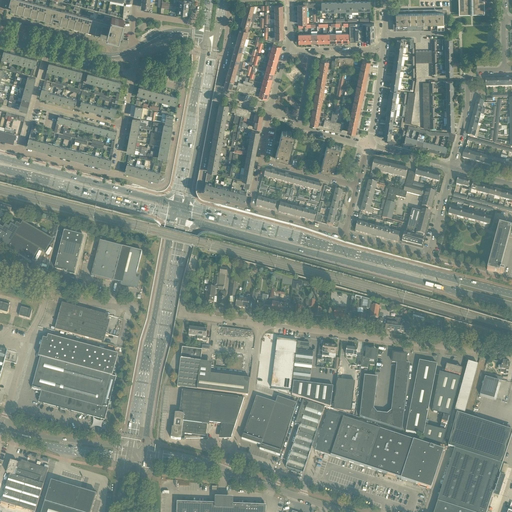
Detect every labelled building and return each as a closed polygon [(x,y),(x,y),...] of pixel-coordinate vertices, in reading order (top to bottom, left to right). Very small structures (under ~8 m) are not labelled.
[(10,10),(52,21),(53,19),(58,21),(58,22),(100,33),(106,35),(119,39),(124,20),(112,16),(111,17),(104,15),(103,20),(27,0),(9,0),(9,5),(11,5),(10,10)] [(457,0),(457,1),(458,1),(459,10),(457,10),(458,13),(459,13),(459,14),(469,13),(473,13),(484,13),(485,13),(485,9),(484,9),(483,0),(457,0)] [(308,10),(308,7),(312,7),(312,11),(315,11),(315,2),(310,2),(310,3),(308,3),(308,2),(303,2),(303,4),(297,4),(298,11),(306,11),(306,10),(308,10)] [(252,13),(254,6),(246,3),(244,11),(252,13)] [(437,10),(430,11),(430,30),(438,30),(437,10)] [(445,10),(437,10),(438,30),(445,29),(445,10)] [(252,13),(244,11),(242,18),(253,21),(254,21),(256,14),(252,13)] [(394,11),(394,31),(409,30),(409,11),(394,11)] [(243,26),(250,27),(251,28),(253,21),(242,18),(240,25),(243,26)] [(374,41),(374,23),(349,23),(349,33),(349,42),(374,41)] [(239,29),(237,36),(245,38),(247,31),(242,30),(239,29)] [(283,38),(283,31),(275,32),(275,37),(272,38),(269,37),(268,40),(278,42),(279,38),(283,38)] [(243,45),(245,38),(246,38),(237,36),(235,43),(243,45)] [(404,47),(406,39),(401,39),(401,41),(397,40),(396,46),(403,47),(404,47)] [(241,53),(243,45),(235,43),(233,51),(231,57),(239,60),(241,53)] [(281,46),(273,44),(271,50),(279,52),(281,46)] [(35,67),(37,58),(3,49),(1,58),(35,67)] [(277,59),(279,52),(271,50),(269,57),(277,59)] [(237,67),(239,60),(231,57),(229,65),(237,67)] [(275,65),(277,59),(269,57),(267,63),(275,65)] [(344,66),(344,59),(335,59),(335,58),(335,61),(332,61),(331,69),(334,69),(334,67),(335,66),(340,66),(342,66),(341,70),(344,70),(344,66)] [(346,71),(347,66),(352,66),(352,59),(344,59),(344,66),(344,70),(345,70),(346,71)] [(325,77),(328,61),(321,60),(320,64),(319,64),(318,69),(319,69),(318,76),(325,77)] [(368,70),(369,61),(362,60),(360,68),(368,70)] [(48,62),(46,71),(81,79),(83,70),(48,62)] [(267,63),(266,69),(265,70),(264,77),(272,79),(274,72),(275,65),(267,63)] [(235,74),(237,67),(229,65),(227,72),(235,74)] [(364,85),(366,79),(366,80),(367,74),(368,70),(360,68),(357,84),(364,85)] [(120,90),(122,80),(87,72),(85,81),(120,90)] [(233,81),(235,74),(227,72),(225,79),(233,81)] [(19,109),(27,111),(35,77),(27,75),(19,109)] [(315,91),(323,93),(325,77),(318,76),(317,81),(316,81),(315,87),(316,87),(315,91)] [(270,85),(272,79),(264,77),(262,83),(270,85)] [(232,86),(233,81),(225,79),(223,86),(236,90),(236,89),(236,88),(232,86)] [(44,80),(40,96),(76,105),(77,98),(53,92),(54,90),(61,92),(64,82),(56,80),(55,83),(44,80)] [(247,84),(243,83),(238,82),(236,88),(236,89),(245,91),(247,84)] [(268,92),(270,85),(262,83),(260,89),(268,92)] [(255,93),(256,87),(252,86),(247,84),(245,91),(255,94),(255,93)] [(361,101),(361,99),(362,97),(363,97),(364,91),(363,91),(364,85),(357,84),(354,100),(361,101)] [(139,86),(136,95),(176,104),(178,95),(139,86)] [(267,98),(268,92),(260,89),(259,94),(255,93),(255,94),(254,95),(267,98)] [(314,101),(313,107),(320,108),(323,93),(315,91),(314,96),(314,95),(313,101),(314,101)] [(360,105),(361,101),(354,100),(352,107),(350,107),(350,109),(351,110),(352,110),(350,115),(358,117),(359,111),(361,106),(360,105)] [(225,122),(228,107),(232,109),(233,106),(229,104),(229,105),(219,103),(220,103),(219,107),(216,120),(225,122)] [(134,116),(142,116),(142,106),(135,105),(134,116)] [(239,116),(241,109),(233,106),(232,109),(231,112),(234,113),(234,114),(235,115),(239,116)] [(313,107),(312,113),(311,113),(310,118),(311,118),(310,123),(317,124),(320,108),(313,107)] [(248,118),(250,113),(250,111),(242,109),(240,116),(241,116),(247,118),(248,118)] [(147,115),(147,118),(154,120),(157,111),(151,110),(150,116),(147,115)] [(261,121),(263,114),(255,112),(255,113),(255,112),(255,111),(251,110),(250,111),(250,113),(255,115),(254,120),(261,121)] [(158,158),(167,159),(174,114),(165,112),(158,158)] [(116,136),(117,129),(58,115),(56,122),(116,136)] [(350,115),(347,131),(354,133),(355,128),(356,128),(357,123),(356,123),(358,117),(350,115)] [(132,117),(127,152),(135,153),(141,118),(132,117)] [(332,128),(334,122),(331,121),(325,119),(323,127),(323,126),(332,128)] [(222,139),(225,122),(216,120),(216,124),(214,137),(222,139)] [(260,128),(261,121),(254,120),(253,127),(260,128)] [(341,132),(343,124),(337,122),(334,122),(332,128),(341,131),(340,132),(341,132)] [(7,141),(10,129),(5,128),(4,130),(4,131),(2,139),(7,141)] [(74,136),(75,134),(69,133),(70,130),(64,128),(62,133),(74,136)] [(16,131),(11,129),(10,129),(7,141),(13,142),(16,131)] [(292,146),(295,135),(282,131),(279,142),(277,142),(276,145),(278,145),(275,156),(288,160),(291,149),(293,149),(294,146),(292,146)] [(76,138),(74,144),(78,145),(79,142),(87,144),(88,138),(78,135),(77,139),(76,138)] [(219,155),(222,139),(214,137),(213,141),(211,150),(211,154),(219,155)] [(28,138),(26,147),(110,167),(112,158),(28,138)] [(103,148),(105,142),(92,139),(91,145),(103,148)] [(337,158),(340,147),(327,143),(324,154),(322,154),(322,157),(324,157),(321,168),(333,172),(336,161),(338,161),(339,158),(337,158)] [(255,157),(256,150),(248,149),(247,155),(246,162),(254,163),(255,157)] [(476,155),(475,162),(481,163),(483,154),(483,153),(478,151),(476,155)] [(216,172),(219,155),(211,154),(210,157),(208,167),(208,170),(207,170),(207,171),(216,172)] [(486,165),(488,158),(489,156),(483,154),(481,163),(486,165)] [(160,170),(163,160),(155,158),(152,168),(160,170)] [(504,169),(505,163),(506,160),(501,158),(500,161),(498,168),(504,169)] [(374,162),(372,170),(375,171),(375,172),(378,172),(383,173),(383,174),(385,174),(385,173),(389,174),(391,166),(386,165),(382,164),(378,163),(374,162)] [(126,164),(124,173),(159,180),(161,171),(126,164)] [(391,166),(389,174),(392,175),(392,176),(394,176),(399,177),(399,178),(402,178),(402,177),(405,178),(407,170),(403,169),(399,168),(395,167),(391,166)] [(271,180),(273,173),(266,171),(264,178),(271,180)] [(278,181),(280,175),(273,173),(271,180),(278,181)] [(413,183),(415,176),(415,174),(409,173),(405,185),(405,186),(412,188),(412,186),(413,183)] [(285,183),(286,177),(280,175),(278,181),(285,183)] [(301,181),(293,179),(286,177),(285,183),(292,185),(300,187),(301,181)] [(468,186),(469,182),(464,180),(462,187),(461,189),(469,191),(470,187),(468,186)] [(307,189),(308,183),(301,181),(300,187),(307,189)] [(206,182),(204,191),(211,193),(211,195),(213,195),(213,194),(220,196),(223,187),(212,184),(206,182)] [(379,185),(368,182),(367,188),(375,191),(377,191),(379,185)] [(307,189),(314,191),(315,185),(308,183),(307,189)] [(313,195),(315,195),(316,191),(320,193),(322,186),(315,185),(314,191),(313,195)] [(472,185),(472,187),(470,187),(469,191),(468,194),(470,195),(471,191),(477,193),(478,186),(472,185)] [(431,210),(433,201),(435,194),(412,188),(405,186),(403,192),(399,191),(390,188),(382,218),(391,221),(396,204),(394,204),(396,197),(405,199),(407,193),(424,198),(422,208),(431,210)] [(237,200),(239,191),(223,187),(220,196),(227,198),(227,199),(229,200),(230,198),(237,200)] [(373,196),(375,191),(367,188),(365,194),(373,196)] [(262,208),(265,200),(264,200),(266,191),(260,189),(259,193),(263,194),(261,200),(258,199),(256,207),(262,208)] [(493,199),(494,197),(496,191),(490,189),(488,196),(488,198),(493,199)] [(244,202),(247,193),(241,192),(239,191),(237,200),(244,202)] [(334,198),(340,199),(342,192),(336,191),(335,194),(334,198)] [(372,202),(373,196),(365,194),(364,200),(372,202)] [(338,206),(340,199),(334,198),(332,204),(338,206)] [(268,210),(270,202),(265,200),(262,208),(268,210)] [(370,208),(372,202),(364,200),(362,206),(370,208)] [(274,212),(276,205),(276,203),(270,202),(268,210),(274,212)] [(287,206),(285,214),(290,216),(293,208),(293,205),(287,203),(287,206)] [(337,213),(338,206),(332,204),(330,211),(337,213)] [(285,214),(287,206),(281,205),(279,213),(285,214)] [(369,214),(370,208),(362,206),(360,212),(369,214)] [(296,217),(298,209),(293,208),(290,216),(296,217)] [(302,219),(304,211),(298,209),(296,217),(302,219)] [(308,221),(310,213),(304,211),(302,219),(308,221)] [(335,220),(337,213),(330,211),(329,218),(335,220)] [(430,214),(422,212),(421,213),(412,211),(406,235),(404,234),(402,242),(421,248),(423,240),(422,239),(423,236),(424,237),(428,223),(427,223),(429,214),(430,214)] [(472,221),(474,213),(468,211),(467,213),(466,219),(472,221)] [(314,222),(316,215),(316,214),(310,213),(308,221),(314,222)] [(477,223),(480,214),(474,213),(472,221),(477,223)] [(333,227),(335,220),(329,218),(327,225),(333,227)] [(53,240),(22,223),(20,226),(17,224),(15,227),(11,225),(9,228),(5,226),(3,229),(0,227),(0,245),(7,250),(31,264),(33,259),(39,250),(45,253),(53,240)] [(397,243),(399,234),(358,223),(355,232),(356,232),(359,233),(368,236),(368,235),(376,237),(376,238),(385,240),(392,242),(397,243)] [(500,271),(508,239),(509,236),(511,229),(499,226),(497,233),(487,271),(499,274),(503,275),(504,272),(500,271)] [(74,275),(84,237),(64,232),(55,269),(67,272),(66,273),(74,275)] [(136,277),(142,253),(100,242),(91,276),(122,284),(122,286),(137,288),(138,277),(136,277)] [(292,279),(282,276),(282,281),(281,285),(291,287),(292,279)] [(235,298),(237,284),(230,283),(229,298),(235,298)] [(207,288),(206,288),(205,291),(207,291),(207,292),(205,302),(207,302),(207,303),(212,303),(212,302),(213,303),(215,289),(207,288)] [(264,306),(268,306),(269,302),(266,301),(266,296),(262,296),(262,301),(258,300),(256,310),(257,310),(257,311),(260,311),(260,310),(264,311),(264,306)] [(290,301),(289,305),(296,306),(295,315),(301,316),(301,313),(302,313),(303,310),(302,310),(302,302),(299,302),(300,299),(290,298),(290,301)] [(357,307),(353,307),(351,320),(358,321),(357,325),(358,325),(359,325),(360,326),(361,325),(364,325),(364,320),(366,320),(367,310),(368,310),(368,309),(368,310),(369,300),(370,300),(361,298),(360,309),(357,308),(357,307)] [(289,312),(289,305),(290,301),(285,300),(285,302),(279,301),(278,313),(284,314),(285,311),(289,312)] [(372,301),(369,300),(368,310),(371,310),(370,317),(377,319),(379,307),(371,306),(372,301)] [(322,310),(318,309),(319,305),(315,304),(315,301),(309,301),(308,308),(314,309),(313,313),(314,313),(314,317),(317,318),(319,318),(320,318),(321,318),(321,314),(322,314),(322,310)] [(0,311),(7,314),(9,306),(0,303),(0,311)] [(102,343),(109,316),(62,303),(55,330),(102,343)] [(21,308),(19,317),(30,320),(32,311),(21,308)] [(344,321),(346,311),(335,310),(334,318),(341,319),(341,321),(344,321)] [(387,319),(385,331),(400,333),(401,324),(402,319),(395,318),(395,320),(387,319)] [(410,325),(401,324),(400,333),(409,334),(409,333),(410,332),(410,328),(410,327),(410,325)] [(197,341),(198,330),(193,329),(193,328),(190,328),(190,329),(189,329),(189,328),(189,332),(188,332),(188,333),(188,336),(194,337),(194,340),(197,341)] [(206,338),(206,335),(206,334),(206,331),(205,331),(205,330),(202,329),(202,330),(198,330),(197,341),(206,342),(207,338),(206,338)] [(112,377),(118,355),(48,336),(47,340),(42,339),(38,357),(40,357),(32,389),(41,392),(39,403),(104,421),(116,378),(112,377)] [(277,340),(276,347),(296,350),(297,342),(277,340)] [(296,350),(296,355),(292,381),(305,383),(310,383),(313,352),(308,352),(309,344),(297,342),(296,350)] [(322,357),(328,358),(330,346),(323,345),(322,352),(318,352),(317,360),(322,361),(322,357)] [(328,358),(335,359),(337,347),(336,347),(336,346),(335,346),(334,346),(333,346),(333,347),(330,346),(328,358)] [(248,396),(250,380),(199,374),(202,350),(182,348),(177,388),(248,396)] [(345,355),(350,356),(356,356),(357,355),(357,350),(346,348),(345,355)] [(366,353),(362,353),(362,356),(361,367),(361,368),(368,369),(369,360),(375,361),(376,352),(367,351),(366,353)] [(275,353),(271,389),(291,391),(295,355),(275,353)] [(393,356),(392,363),(396,363),(405,364),(406,356),(395,355),(395,356),(394,357),(393,356)] [(419,362),(406,432),(423,436),(437,365),(419,362)] [(468,362),(455,411),(465,413),(478,365),(468,362)] [(509,369),(510,364),(507,364),(507,363),(503,362),(502,366),(501,366),(500,373),(503,374),(503,375),(508,375),(508,369),(509,369)] [(396,363),(395,371),(409,373),(409,365),(405,364),(396,363)] [(439,373),(432,412),(450,417),(460,379),(459,378),(460,376),(462,369),(446,365),(444,372),(445,372),(445,375),(439,373)] [(395,371),(394,380),(408,381),(409,373),(395,371)] [(364,377),(363,385),(377,387),(378,378),(364,377)] [(499,382),(485,378),(480,396),(494,400),(499,382)] [(351,412),(355,382),(337,380),(337,382),(333,409),(351,412)] [(394,380),(393,388),(407,390),(408,381),(394,380)] [(292,395),(330,408),(333,387),(293,382),(292,395)] [(363,385),(362,393),(376,395),(377,387),(363,385)] [(393,388),(392,397),(406,398),(407,390),(393,388)] [(362,393),(361,402),(375,403),(376,395),(362,393)] [(261,446),(260,450),(279,456),(296,404),(277,398),(275,403),(256,397),(242,440),(261,446)] [(392,397),(392,405),(405,407),(406,398),(392,397)] [(304,469),(324,407),(312,403),(303,400),(295,425),(299,426),(286,468),(303,474),(304,469)] [(361,402),(360,410),(374,412),(375,411),(375,403),(361,402)] [(392,405),(391,413),(392,414),(404,415),(405,407),(392,405)] [(360,410),(359,418),(372,422),(372,418),(376,414),(375,411),(374,412),(360,410)] [(315,451),(343,461),(381,473),(403,480),(415,442),(380,430),(327,413),(315,451)] [(391,413),(388,415),(390,418),(389,427),(397,430),(402,431),(404,415),(392,414),(391,413)] [(372,418),(372,422),(380,424),(382,414),(376,414),(372,418)] [(382,414),(380,424),(389,427),(390,418),(388,415),(382,414)] [(486,511),(493,494),(498,496),(504,477),(499,475),(511,433),(511,431),(457,414),(448,447),(454,449),(437,502),(437,503),(434,511),(486,511)] [(431,489),(443,451),(415,442),(403,480),(424,487),(431,489)] [(6,474),(9,475),(1,503),(31,511),(35,511),(48,470),(44,468),(44,469),(29,464),(29,463),(21,461),(20,464),(18,464),(18,463),(10,461),(6,474)] [(90,511),(95,495),(51,482),(41,511),(90,511)] [(177,503),(176,511),(265,511),(266,506),(230,505),(230,503),(217,502),(217,505),(177,503)]
